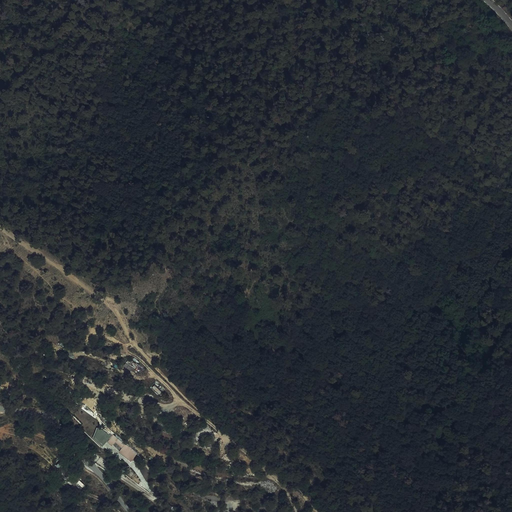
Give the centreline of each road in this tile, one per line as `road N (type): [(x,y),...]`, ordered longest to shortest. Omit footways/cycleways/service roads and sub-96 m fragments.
road 1 (track): [(296,511),(285,491),(126,352),(131,340)]
road 2 (unclassified): [(130,511),(60,425),(0,408)]
road 3 (track): [(131,340),(103,299),(5,231)]
